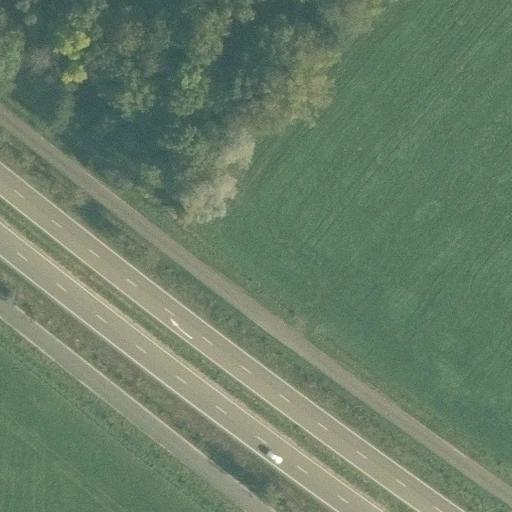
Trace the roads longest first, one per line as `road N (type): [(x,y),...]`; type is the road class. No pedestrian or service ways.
road 1 (unclassified): [(511,491),(373,394),(0,97)]
road 2 (primary): [(442,511),(0,178)]
road 3 (primary): [(0,241),(355,511)]
road 4 (tertiary): [(256,511),(0,308)]
